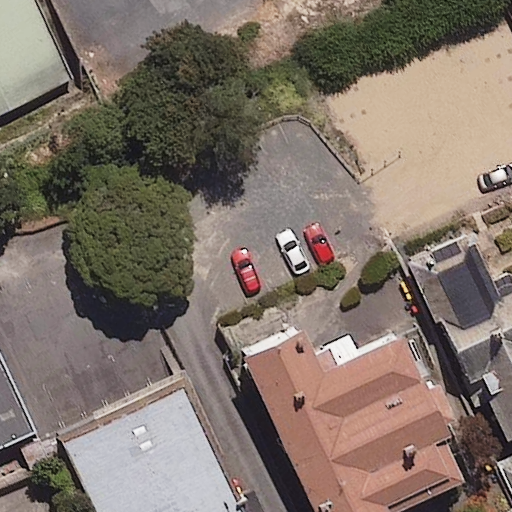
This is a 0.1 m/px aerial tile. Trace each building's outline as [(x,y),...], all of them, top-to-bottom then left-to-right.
[(5,0),(0,0),(0,101),(42,84),(5,0)] [(511,280),(480,296),(457,249),(415,270),(503,445),(511,440),(511,280)] [(387,511),(459,480),(441,436),(449,432),(445,423),(453,419),(434,377),(422,383),(400,334),(355,354),(347,335),(304,354),(294,332),(240,357),(310,511),(387,511)] [(0,445),(38,428),(0,344),(0,445)] [(259,511),(193,373),(76,429),(115,511),(259,511)] [(511,453),(496,461),(511,492),(511,453)]
